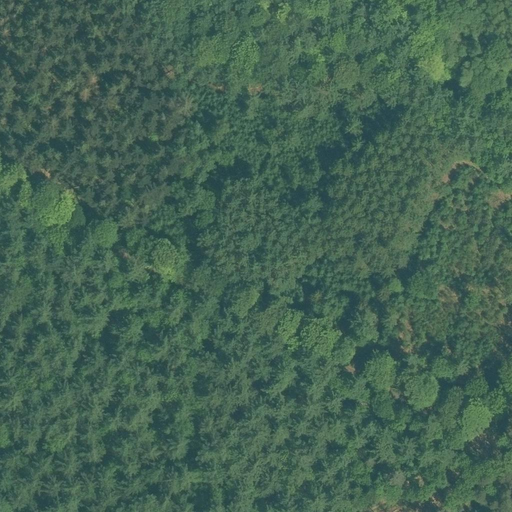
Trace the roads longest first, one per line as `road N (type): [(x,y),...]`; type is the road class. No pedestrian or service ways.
road 1 (unclassified): [(511,469),(493,446),(457,425),(0,197)]
road 2 (track): [(511,192),(407,116),(310,0)]
